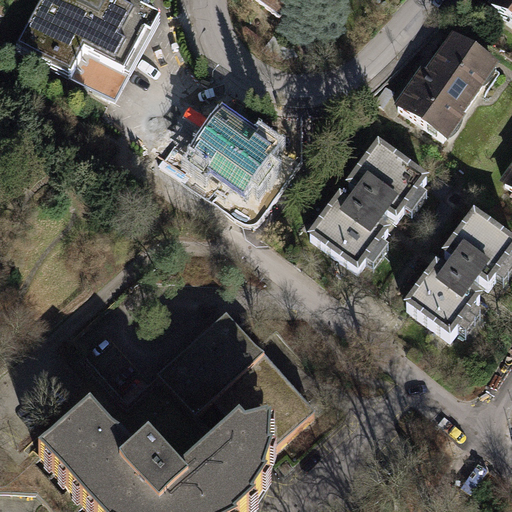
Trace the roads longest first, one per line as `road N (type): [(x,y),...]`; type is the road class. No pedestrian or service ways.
road 1 (residential): [(209,0),(216,38),(247,76),(308,96),(370,64),(428,0)]
road 2 (track): [(0,88),(43,105),(248,247)]
road 3 (residential): [(479,431),(248,247)]
